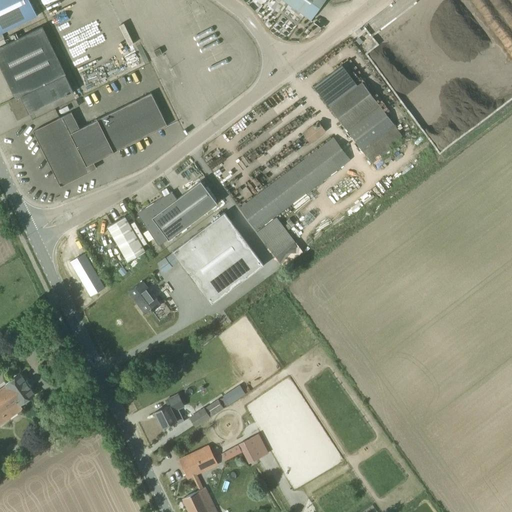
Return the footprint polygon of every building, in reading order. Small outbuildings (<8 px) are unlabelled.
[(0,0),(0,33),(0,34),(37,16),(29,0),(0,0)] [(282,0),(311,20),(325,0),(282,0)] [(0,67),(3,72),(53,48),(41,26),(0,46),(0,67)] [(13,94),(63,70),(53,48),(3,72),(13,94)] [(314,87),(329,107),(357,85),(342,65),(314,87)] [(66,74),(63,70),(13,94),(15,98),(8,101),(17,121),(30,114),(29,113),(74,92),(66,74)] [(402,136),(394,125),(362,82),(357,85),(329,107),(361,149),(371,163),(391,149),(389,146),(402,136)] [(93,162),(167,126),(151,93),(79,129),(71,112),(33,131),(60,186),(96,168),(93,162)] [(275,138),(314,118),(311,111),(280,127),(276,119),(262,127),(265,133),(270,143),(276,140),(275,138)] [(310,143),(325,132),(326,131),(318,121),(302,133),(310,143)] [(256,230),(264,224),(350,159),(334,138),(239,209),(256,230)] [(172,192),(172,191),(141,211),(143,214),(139,217),(159,246),(165,241),(168,239),(169,240),(217,203),(201,181),(176,199),(172,192)] [(224,213),(173,251),(179,261),(211,305),(264,265),(224,213)] [(125,216),(112,224),(107,227),(127,261),(128,260),(142,252),(145,251),(142,246),(147,244),(134,222),(130,225),(125,216)] [(283,266),(303,252),(277,217),(257,232),(283,266)] [(172,266),(179,261),(173,251),(165,257),(172,266)] [(70,262),(90,296),(105,288),(84,254),(70,262)] [(159,304),(143,282),(129,292),(145,313),(151,309),(152,311),(160,322),(172,313),(163,301),(159,304)] [(25,381),(20,374),(4,385),(6,388),(0,392),(0,424),(23,409),(19,403),(34,394),(29,387),(31,386),(27,380),(25,381)] [(228,404),(246,394),(241,384),(223,395),(228,404)] [(163,428),(177,421),(176,420),(182,417),(178,409),(183,406),(177,394),(166,400),(168,406),(155,412),(163,428)] [(210,417),(223,408),(218,400),(205,408),(204,408),(189,417),(195,427),(210,417)] [(268,454),(257,433),(220,452),(224,461),(242,452),(248,464),(268,454)] [(209,446),(200,451),(209,469),(218,465),(209,446)] [(189,456),(180,460),(188,478),(193,475),(194,476),(197,474),(189,456)] [(217,511),(206,487),(204,488),(200,490),(183,498),(189,511),(217,511)]
